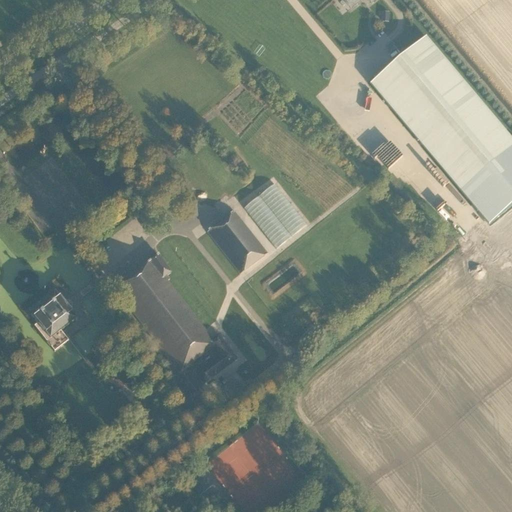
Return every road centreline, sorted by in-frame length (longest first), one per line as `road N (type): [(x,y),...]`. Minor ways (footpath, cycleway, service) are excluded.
road 1 (unclassified): [(0,103),(155,0)]
road 2 (primary): [(0,74),(111,0)]
